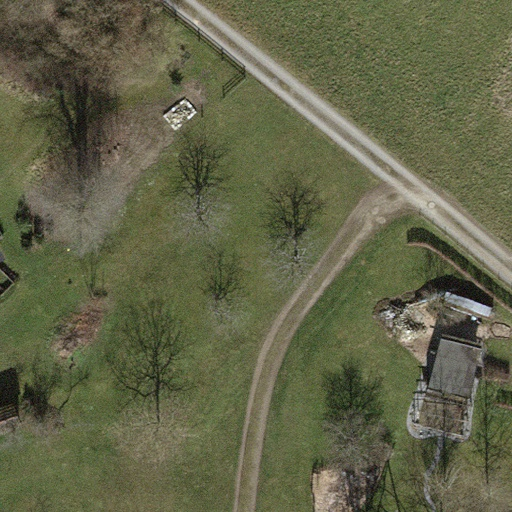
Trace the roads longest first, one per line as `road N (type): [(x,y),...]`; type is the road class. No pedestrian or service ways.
road 1 (track): [(511,281),(173,0)]
road 2 (track): [(422,207),(375,225),(333,266),(286,339),(267,415),(257,511)]
